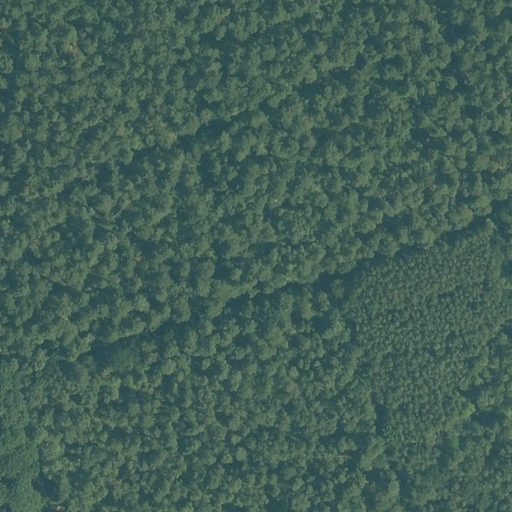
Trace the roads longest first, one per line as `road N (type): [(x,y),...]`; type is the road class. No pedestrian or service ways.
road 1 (track): [(0,371),(8,379),(70,349),(324,267)]
road 2 (track): [(324,267),(401,511)]
road 3 (track): [(496,203),(436,0)]
road 4 (track): [(324,267),(456,226),(496,203)]
